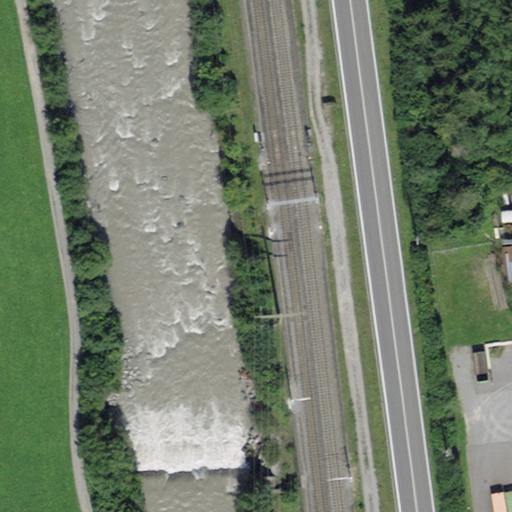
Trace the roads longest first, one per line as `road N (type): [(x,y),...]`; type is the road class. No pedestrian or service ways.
road 1 (track): [(20,0),(75,312),(75,448),(86,511)]
road 2 (trunk): [(418,511),(343,0)]
road 3 (track): [(371,511),(307,0)]
